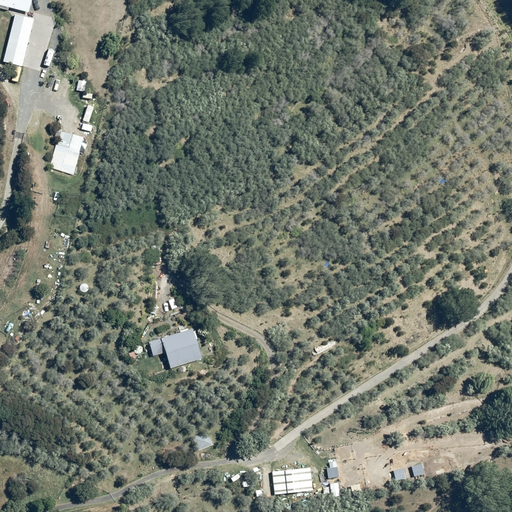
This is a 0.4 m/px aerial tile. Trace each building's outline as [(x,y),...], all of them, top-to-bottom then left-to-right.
[(0,0),(0,9),(9,11),(9,8),(29,12),(31,0),(0,0)] [(33,19),(14,15),(2,62),(21,66),(33,19)] [(78,91),(82,91),(82,99),(92,99),(92,92),(86,91),(86,80),(78,80),(78,91)] [(80,152),(56,145),(49,168),(73,176),(80,152)] [(159,248),(151,248),(153,267),(161,266),(159,248)] [(23,315),(19,319),(28,326),(31,322),(23,315)] [(192,329),(160,338),(148,342),(153,359),(165,355),(169,368),(201,358),(192,329)] [(214,445),(207,432),(195,439),(202,452),(214,445)] [(338,461),(328,461),(329,477),(339,477),(338,461)] [(312,491),(311,478),(317,477),(316,466),(308,467),(271,471),(267,471),(268,477),(272,477),(274,495),(312,491)] [(338,483),(329,484),(331,498),(339,497),(338,483)]
